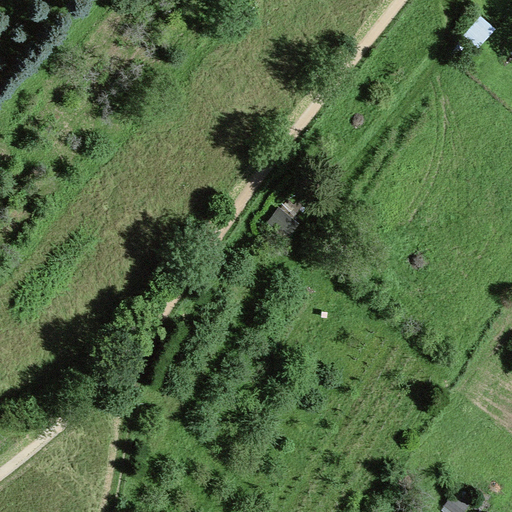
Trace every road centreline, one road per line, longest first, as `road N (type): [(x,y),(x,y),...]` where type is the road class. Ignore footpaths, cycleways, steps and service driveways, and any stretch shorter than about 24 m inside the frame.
road 1 (track): [(0,460),(138,338),(392,0)]
road 2 (track): [(138,338),(104,511)]
